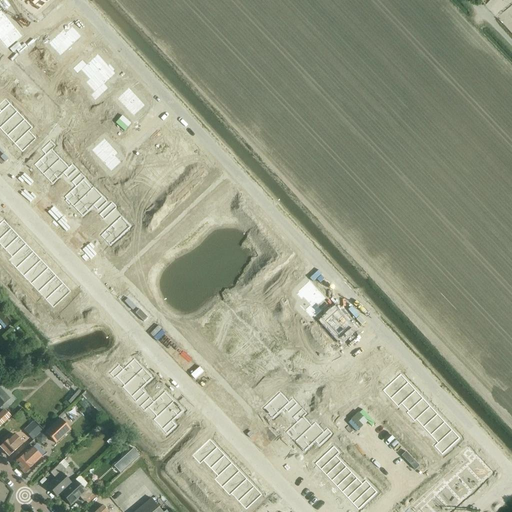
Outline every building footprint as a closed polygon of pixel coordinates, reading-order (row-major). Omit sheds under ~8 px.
[(19,0),(21,2),(23,0),(27,0),(38,11),(49,0),(19,0)] [(8,19),(0,25),(0,39),(15,27),(8,19)] [(63,29),(48,43),(59,56),(80,37),(71,26),(65,31),(63,29)] [(15,27),(0,39),(0,41),(6,49),(22,36),(15,27)] [(82,60),(72,69),(76,74),(80,70),(89,80),(106,64),(97,54),(85,64),(82,60)] [(106,64),(89,80),(97,89),(94,92),(99,96),(108,88),(104,83),(114,73),(106,64)] [(128,89),(117,99),(132,116),(144,105),(128,89)] [(0,127),(15,115),(7,107),(10,104),(5,98),(0,103),(0,127)] [(15,115),(0,127),(0,129),(7,136),(21,122),(15,115)] [(44,115),(41,119),(46,124),(49,120),(44,115)] [(21,122),(7,136),(14,144),(29,130),(21,122)] [(148,153),(142,159),(150,167),(163,154),(167,158),(175,151),(172,147),(180,139),(174,132),(172,134),(168,129),(161,136),(159,135),(152,141),(154,143),(146,150),(148,153)] [(29,130),(14,144),(23,152),(31,144),(35,148),(44,140),(40,135),(37,138),(29,130)] [(103,139),(91,150),(111,171),(120,162),(115,157),(117,154),(103,139)] [(46,154),(34,165),(43,175),(60,158),(51,149),(55,145),(50,140),(41,149),(46,154)] [(60,158),(43,175),(52,184),(63,173),(67,178),(77,169),(72,164),(69,167),(60,158)] [(76,187),(65,196),(73,206),(91,190),(82,182),(85,178),(80,173),(72,182),(76,187)] [(91,190),(73,206),(84,216),(94,206),(98,210),(107,201),(102,196),(99,199),(91,190)] [(107,205),(99,214),(104,218),(112,210),(107,205)] [(4,220),(0,223),(0,238),(12,228),(4,220)] [(117,220),(100,236),(110,246),(126,230),(117,220)] [(12,228),(0,238),(0,245),(4,250),(19,236),(12,228)] [(19,236),(4,250),(12,258),(27,245),(19,236)] [(27,245),(12,258),(20,266),(34,252),(27,245)] [(34,252),(20,266),(27,273),(41,260),(34,252)] [(41,260),(27,273),(34,281),(49,268),(41,260)] [(49,268),(34,281),(41,289),(56,276),(49,268)] [(56,276),(41,289),(49,297),(63,284),(56,276)] [(298,294),(296,295),(301,300),(302,299),(309,306),(304,311),(312,320),(322,312),(317,306),(326,299),(310,281),(297,293),(298,294)] [(63,284),(49,297),(57,305),(70,291),(63,284)] [(337,310),(324,322),(340,339),(353,328),(337,310)] [(311,354),(299,365),(315,382),(327,371),(311,354)] [(119,366),(110,375),(114,379),(117,376),(126,385),(143,368),(134,359),(123,370),(119,366)] [(67,380),(52,366),(49,368),(64,383),(67,380)] [(143,368),(126,385),(135,394),(132,397),(137,401),(146,393),(141,388),(152,378),(143,368)] [(401,375),(385,389),(392,397),(408,382),(401,375)] [(408,382),(392,397),(400,405),(415,391),(408,382)] [(77,389),(66,401),(70,404),(80,392),(77,389)] [(0,406),(8,399),(0,390),(0,406)] [(415,391),(400,405),(408,413),(423,399),(415,391)] [(149,398),(141,407),(146,412),(148,409),(157,418),(174,402),(164,392),(154,403),(149,398)] [(281,392),(264,408),(273,418),(284,408),(289,413),(297,405),(293,400),(290,402),(281,392)] [(423,399),(408,413),(415,421),(430,406),(423,399)] [(174,402),(157,418),(166,427),(163,430),(167,435),(176,426),(172,422),(182,412),(174,402)] [(430,406),(415,421),(423,429),(438,415),(430,406)] [(297,422),(286,432),(296,443),(313,427),(303,417),(307,413),(302,409),(293,417),(297,422)] [(0,425),(9,417),(4,411),(0,414),(0,425)] [(438,415),(423,429),(429,437),(445,422),(438,415)] [(45,432),(55,444),(70,430),(60,419),(45,432)] [(23,431),(32,440),(42,431),(33,421),(23,431)] [(445,422),(429,437),(437,444),(452,430),(445,422)] [(313,427),(296,443),(304,452),(315,442),(319,446),(328,437),(324,432),(321,435),(313,427)] [(452,430),(437,444),(445,452),(460,438),(452,430)] [(117,432),(112,437),(116,442),(121,436),(117,432)] [(0,448),(8,457),(22,444),(13,434),(9,437),(8,436),(3,441),(4,442),(0,445),(0,448)] [(210,438),(195,452),(203,461),(218,446),(210,438)] [(218,446),(203,461),(210,469),(225,454),(218,446)] [(41,457),(32,447),(14,463),(23,473),(41,457)] [(133,449),(120,460),(127,467),(139,456),(133,449)] [(330,450),(315,464),(321,470),(336,456),(330,450)] [(225,454),(210,469),(217,477),(233,463),(225,454)] [(336,456),(321,470),(326,476),(342,462),(336,456)] [(450,511),(491,474),(475,458),(416,511),(450,511)] [(46,486),(56,497),(60,494),(71,484),(64,476),(65,476),(63,474),(66,471),(65,469),(68,466),(63,460),(59,464),(50,473),(55,478),(46,486)] [(342,462),(326,476),(331,482),(347,467),(342,462)] [(233,463),(217,477),(224,485),(240,471),(233,463)] [(347,467),(331,482),(337,487),(352,472),(347,467)] [(240,471),(224,485),(232,493),(248,479),(240,471)] [(352,472),(337,487),(342,492),(358,477),(352,472)] [(74,481),(71,484),(60,494),(70,505),(78,497),(84,502),(85,501),(87,504),(94,497),(92,495),(93,493),(86,486),(87,484),(80,477),(78,477),(74,481)] [(358,477),(342,492),(348,498),(363,483),(358,477)] [(248,479),(232,493),(239,501),(254,487),(248,479)] [(363,483),(348,498),(353,503),(368,489),(363,483)] [(254,487),(239,501),(247,509),(262,495),(254,487)] [(368,489),(353,503),(358,508),(374,494),(368,489)] [(168,511),(167,511),(165,511),(163,511),(152,499),(136,511),(168,511)]
